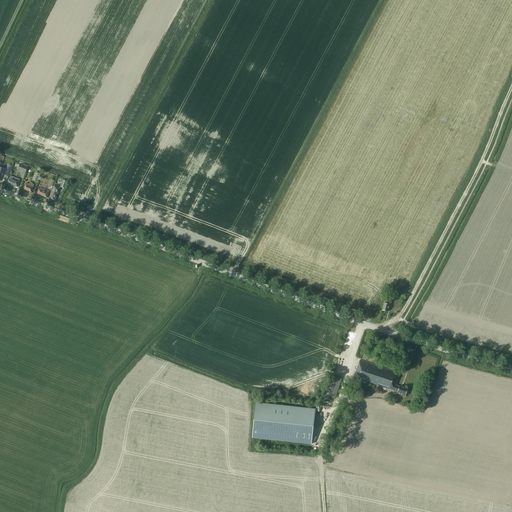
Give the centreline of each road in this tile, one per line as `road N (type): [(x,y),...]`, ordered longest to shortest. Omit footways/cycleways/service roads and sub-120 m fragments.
road 1 (tertiary): [(511,367),(376,328),(0,191)]
road 2 (track): [(376,328),(392,322),(410,298),(511,84)]
